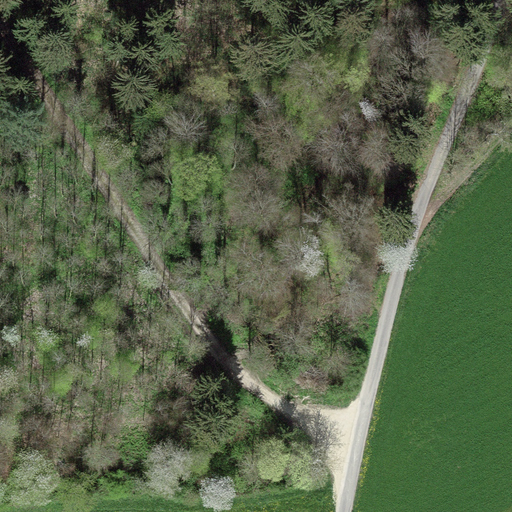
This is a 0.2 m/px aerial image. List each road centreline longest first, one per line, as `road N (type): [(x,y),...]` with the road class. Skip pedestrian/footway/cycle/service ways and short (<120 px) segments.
road 1 (track): [(351,454),(277,404),(225,354),(123,224),(0,28)]
road 2 (residential): [(342,511),(404,248),(503,0)]
road 3 (track): [(511,124),(408,236)]
